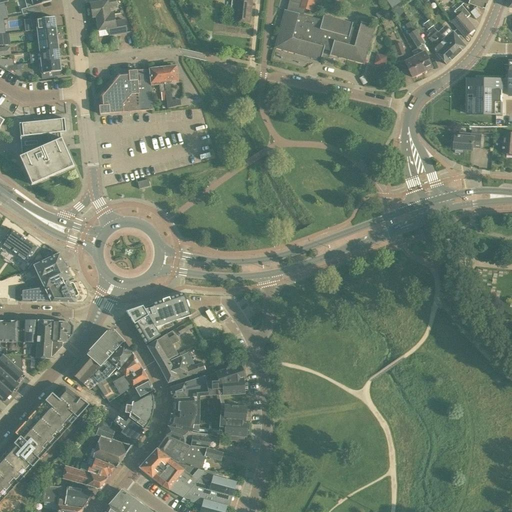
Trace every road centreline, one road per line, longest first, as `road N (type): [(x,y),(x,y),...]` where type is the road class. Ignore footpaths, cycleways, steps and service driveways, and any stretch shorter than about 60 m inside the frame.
road 1 (secondary): [(421,205),(265,259),(224,262),(161,251)]
road 2 (residential): [(412,107),(206,58)]
road 3 (residential): [(119,477),(160,424),(161,387),(129,331),(100,313)]
road 4 (residential): [(250,511),(266,435),(254,342)]
road 5 (secondary): [(266,274),(425,218)]
road 6 (residential): [(0,430),(100,313)]
